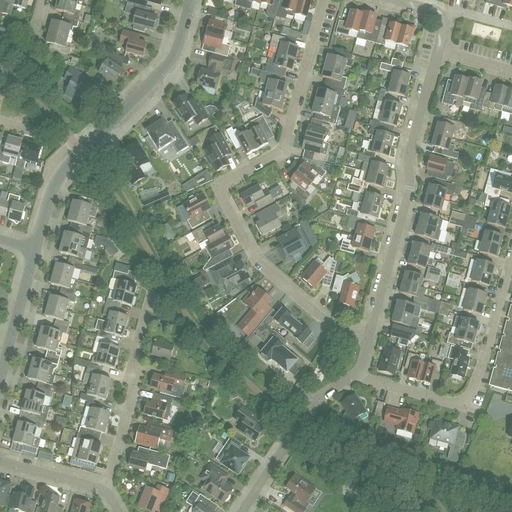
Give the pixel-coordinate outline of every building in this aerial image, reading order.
[(8,15),(10,5),(25,9),(28,0),(5,0),(2,13),(8,15)] [(75,11),(77,5),(59,0),(58,0),(55,11),(68,14),(67,20),(72,21),(79,23),(81,12),(75,11)] [(260,5),(261,0),(242,0),(240,8),(250,11),(252,3),(260,5)] [(275,20),(280,0),(278,0),(261,0),(260,5),(260,6),(261,4),(268,6),(266,14),(268,18),(275,20)] [(298,0),(286,0),(284,7),(279,5),(280,0),(275,20),(275,18),(285,20),(286,16),(294,18),(295,15),(298,0)] [(311,0),(298,0),(295,15),(306,18),(307,15),(311,0)] [(511,0),(497,0),(496,7),(506,10),(507,6),(511,7),(511,0)] [(129,3),(126,13),(131,14),(131,16),(135,17),(133,26),(134,26),(133,30),(144,33),(145,29),(153,31),(154,29),(156,29),(158,21),(156,21),(157,18),(143,14),(145,7),(138,5),(132,4),(129,3)] [(363,15),(357,14),(358,12),(352,10),(352,12),(351,12),(347,24),(339,21),(336,33),(348,37),(350,31),(358,33),(363,15)] [(376,44),(379,32),(373,30),(376,17),(363,13),(363,15),(358,33),(357,39),(376,44)] [(207,34),(224,38),(230,40),(235,23),(223,19),(221,25),(210,22),(207,34)] [(77,29),(79,23),(72,21),(71,27),(52,22),(49,32),(68,38),(70,32),(72,32),(73,28),(77,29)] [(396,45),(401,27),(397,26),(398,23),(391,21),(389,29),(381,26),(379,32),(376,44),(384,46),(386,42),(396,45)] [(401,27),(396,45),(408,48),(414,27),(407,25),(406,28),(401,27)] [(140,35),(136,34),(123,30),(120,44),(128,46),(126,53),(143,58),(147,45),(138,43),(140,35)] [(66,43),(68,38),(49,32),(46,43),(59,47),(58,53),(70,56),(72,45),(66,43)] [(222,45),(224,38),(207,34),(203,45),(215,48),(214,54),(227,58),(231,47),(222,45)] [(273,54),(279,55),(295,60),(298,48),(285,45),(287,39),(273,35),(270,47),(275,48),(273,54)] [(121,57),(108,53),(104,60),(107,62),(99,73),(115,84),(123,72),(120,69),(121,64),(119,63),(121,57)] [(325,67),(344,72),(345,66),(351,68),(353,62),(351,61),(353,56),(343,53),(341,60),(328,56),(325,67)] [(295,60),(279,55),(273,54),(272,60),(268,59),(265,72),(277,76),(279,68),(292,71),(295,60)] [(201,71),(197,85),(203,86),(201,95),(214,99),(216,90),(220,76),(219,75),(220,71),(221,71),(231,73),(234,62),(224,59),(212,56),(209,67),(210,68),(209,73),(201,71)] [(391,66),(393,67),(402,69),(404,62),(392,59),(391,66)] [(393,67),(391,66),(381,64),(380,70),(391,73),(393,67)] [(342,77),(344,72),(325,67),(322,78),(335,81),(333,88),(344,91),(347,78),(342,77)] [(65,96),(73,100),(75,95),(84,99),(85,99),(86,100),(89,94),(88,93),(91,87),(80,82),(83,76),(70,69),(64,80),(71,84),(65,96)] [(277,76),(265,72),(261,71),(259,78),(261,79),(260,84),(268,86),(266,93),(284,98),(288,86),(275,82),(277,76)] [(391,83),(408,87),(410,77),(394,72),(391,83)] [(446,89),(442,104),(452,107),(454,101),(456,102),(457,98),(463,99),(469,79),(468,81),(464,80),(464,77),(457,75),(456,78),(453,90),(446,89)] [(463,99),(463,102),(469,103),(471,104),(470,110),(481,113),(482,107),(485,97),(478,95),(482,83),(482,81),(474,79),(474,81),(469,79),(463,99)] [(405,98),(408,87),(391,83),(388,93),(405,98)] [(485,97),(482,107),(494,111),(501,113),(503,107),(508,90),(496,87),(493,98),(485,96),(485,97)] [(345,91),(344,91),(333,88),(332,94),(319,90),(316,102),(333,106),(338,108),(342,97),(343,97),(345,91)] [(503,107),(501,113),(511,115),(511,91),(508,90),(503,107)] [(281,111),(284,98),(266,93),(264,100),(257,99),(254,109),(268,119),(272,113),(267,110),(268,107),(281,111)] [(233,105),(235,108),(245,103),(235,95),(233,105)] [(196,99),(190,103),(186,96),(184,97),(182,97),(178,99),(178,101),(173,104),(178,111),(177,112),(181,118),(182,117),(186,124),(193,119),(198,126),(209,119),(196,99)] [(332,111),(333,106),(316,102),(312,113),(325,117),(324,123),(335,126),(338,115),(332,111)] [(382,113),(399,117),(402,107),(385,102),(382,113)] [(353,130),(358,113),(350,111),(345,128),(353,130)] [(396,128),(399,117),(382,113),(380,122),(373,120),(371,126),(382,129),(384,124),(396,128)] [(245,127),(248,132),(257,150),(268,144),(262,133),(269,129),(263,117),(262,117),(250,123),(250,124),(245,127)] [(145,131),(155,147),(159,152),(171,145),(177,155),(189,147),(172,121),(166,125),(162,120),(145,131)] [(435,135),(451,140),(453,134),(458,135),(460,130),(463,131),(465,125),(453,121),(451,127),(438,124),(435,135)] [(306,138),(323,143),(324,137),(328,138),(331,127),(322,124),(320,130),(309,127),(306,138)] [(381,133),(382,129),(371,126),(369,135),(376,137),(374,143),(391,147),(394,137),(381,133)] [(235,130),(233,132),(232,129),(226,132),(233,144),(238,141),(246,156),(257,150),(248,132),(242,135),(241,134),(235,130)] [(229,166),(225,158),(231,155),(220,134),(209,140),(213,147),(205,151),(208,158),(207,159),(210,165),(212,164),(216,172),(221,170),(223,170),(226,169),(227,167),(229,166)] [(450,145),(451,140),(435,135),(432,147),(445,150),(443,156),(457,160),(459,154),(453,153),(455,147),(450,145)] [(17,161),(19,154),(22,142),(17,141),(18,138),(9,136),(5,150),(0,149),(0,162),(9,165),(11,159),(17,161)] [(321,150),(323,143),(306,138),(302,150),(314,153),(312,161),(324,164),(327,152),(321,150)] [(17,161),(15,167),(24,169),(26,163),(36,166),(41,147),(37,146),(38,144),(29,141),(25,156),(19,154),(17,161)] [(391,147),(374,143),(370,141),(367,150),(365,150),(363,156),(371,158),(375,159),(376,154),(388,158),(391,147)] [(129,164),(121,169),(126,177),(127,176),(132,185),(144,178),(142,175),(152,169),(149,163),(138,145),(135,146),(134,146),(133,146),(132,146),(131,146),(130,147),(129,147),(128,148),(127,148),(126,149),(126,150),(125,151),(125,152),(123,154),(124,155),(129,164)] [(371,158),(363,156),(359,155),(358,161),(364,163),(361,171),(365,173),(369,174),(386,178),(389,168),(373,164),(375,159),(371,158)] [(454,164),(430,158),(427,170),(438,173),(436,179),(446,182),(448,177),(450,177),(454,164)] [(324,164),(312,161),(311,161),(310,166),(309,168),(304,164),(302,167),(299,165),(295,171),(312,184),(319,176),(322,178),(326,173),(322,170),(324,164)] [(306,192),(312,184),(295,171),(291,176),(293,178),(291,181),(293,183),(289,188),(295,200),(301,211),(307,204),(304,202),(310,195),(306,192)] [(386,178),(369,174),(365,173),(363,181),(353,179),(351,185),(367,189),(368,185),(383,189),(386,178)] [(484,194),(488,195),(499,198),(501,191),(511,193),(511,179),(497,175),(493,188),(486,186),(484,194)] [(192,190),(188,183),(182,186),(186,192),(192,190)] [(461,188),(456,187),(443,183),(442,189),(429,186),(427,196),(444,201),(446,195),(453,197),(453,194),(458,196),(461,188)] [(367,189),(351,185),(349,184),(347,191),(361,195),(358,203),(380,209),(383,199),(366,194),(367,189)] [(258,187),(241,197),(247,208),(258,202),(262,207),(273,201),(272,200),(283,194),(279,187),(268,193),(267,192),(262,195),(258,187)] [(146,211),(170,200),(167,194),(144,204),(146,211)] [(26,213),(24,213),(25,207),(18,205),(20,198),(9,195),(7,202),(5,201),(1,215),(9,217),(8,220),(13,222),(16,226),(19,223),(21,224),(22,220),(24,221),(26,213)] [(183,205),(177,209),(185,223),(187,221),(192,230),(203,224),(200,218),(203,216),(204,214),(203,214),(207,212),(210,210),(202,195),(195,199),(195,197),(192,197),(189,198),(188,201),(189,202),(183,205)] [(500,199),(499,198),(488,195),(485,206),(492,208),(490,214),(508,218),(511,208),(498,204),(500,199)] [(441,212),(444,201),(427,196),(424,207),(441,212)] [(73,201),(73,203),(71,202),(69,208),(71,209),(71,211),(89,217),(95,218),(98,208),(99,203),(88,199),(86,205),(78,202),(73,201)] [(475,201),(469,200),(467,207),(473,209),(475,201)] [(378,220),(380,209),(358,203),(356,212),(348,210),(346,216),(350,217),(363,221),(365,216),(378,220)] [(281,227),(277,220),(282,217),(276,205),(265,211),(268,218),(256,225),(263,237),(281,227)] [(86,227),(89,217),(71,211),(68,222),(81,225),(79,231),(91,234),(92,228),(86,227)] [(463,222),(465,216),(452,212),(451,218),(463,222)] [(505,229),(508,218),(490,214),(487,224),(505,229)] [(419,225),(436,230),(439,219),(422,215),(421,216),(419,216),(418,221),(419,222),(419,225)] [(463,222),(476,225),(477,219),(465,216),(463,222)] [(362,226),(363,221),(350,217),(346,228),(357,231),(355,237),(372,241),(375,230),(362,226)] [(462,228),(463,222),(451,218),(449,224),(462,228)] [(474,231),(476,225),(463,222),(462,228),(467,229),(474,231)] [(173,236),(166,223),(159,227),(166,240),(173,236)] [(440,231),(436,230),(419,225),(416,236),(437,242),(440,231)] [(309,226),(302,230),(305,235),(310,245),(317,241),(309,226)] [(226,238),(225,238),(219,227),(207,233),(204,227),(191,234),(197,244),(202,241),(203,243),(208,240),(211,246),(213,245),(226,238)] [(279,254),(280,255),(284,264),(293,259),(291,256),(296,253),(297,254),(307,249),(297,230),(277,241),(282,250),(280,251),(280,252),(279,252),(279,253),(279,254)] [(87,250),(91,234),(79,231),(78,236),(65,233),(62,243),(87,250)] [(482,243),(500,247),(503,237),(485,232),(482,243)] [(231,240),(230,241),(227,237),(225,238),(226,238),(213,245),(211,246),(205,249),(211,259),(203,270),(204,272),(226,260),(223,254),(233,248),(233,247),(235,246),(231,240)] [(368,253),(372,241),(355,237),(354,243),(343,240),(340,251),(354,255),(356,249),(368,253)] [(116,249),(108,241),(106,250),(110,255),(116,249)] [(82,265),(87,250),(62,243),(59,253),(72,257),(71,262),(82,265)] [(433,250),(431,249),(431,248),(414,243),(411,254),(428,259),(430,253),(435,254),(436,252),(454,257),(455,251),(451,250),(435,245),(433,250)] [(497,258),(500,247),(482,243),(479,253),(497,258)] [(468,254),(460,252),(455,251),(454,257),(466,260),(468,254)] [(434,260),(428,259),(411,254),(410,257),(408,257),(406,262),(408,264),(408,265),(425,270),(426,265),(432,267),(434,260)] [(334,272),(336,265),(337,263),(334,261),(330,258),(321,268),(314,263),(302,278),(314,288),(324,276),(326,278),(332,280),(334,272)] [(474,272),(492,276),(495,266),(477,261),(474,272)] [(85,266),(82,265),(71,262),(69,268),(56,264),(53,274),(72,279),(75,269),(84,272),(85,266)] [(239,291),(236,285),(249,278),(241,262),(228,269),(225,263),(210,271),(213,278),(215,277),(217,281),(221,279),(230,295),(239,291)] [(441,272),(436,270),(429,268),(427,274),(439,278),(441,272)] [(116,292),(134,297),(137,286),(124,283),(126,275),(115,272),(110,290),(116,292)] [(406,272),(403,283),(420,288),(423,277),(406,272)] [(489,287),(492,276),(474,272),(472,282),(489,287)] [(186,282),(193,296),(202,291),(200,287),(198,282),(206,278),(203,273),(186,282)] [(70,285),(72,279),(53,274),(51,284),(64,288),(62,294),(65,295),(65,294),(74,297),(77,286),(70,285)] [(438,284),(439,278),(427,274),(425,280),(438,284)] [(447,280),(460,283),(462,277),(449,274),(447,280)] [(336,276),(332,290),(341,293),(342,295),(339,305),(353,309),(359,287),(355,286),(348,275),(343,278),(336,276)] [(458,289),(460,283),(447,280),(446,286),(458,289)] [(403,283),(400,294),(414,298),(417,298),(416,302),(427,305),(428,299),(429,299),(424,298),(426,289),(420,288),(403,283)] [(245,319),(238,327),(242,330),(248,335),(248,336),(257,326),(266,316),(271,309),(268,307),(266,305),(270,300),(266,297),(268,295),(261,289),(260,291),(259,290),(254,295),(253,295),(252,296),(250,294),(243,302),(246,305),(252,310),(245,319)] [(469,290),(469,291),(463,289),(461,299),(467,300),(484,305),(487,295),(469,290)] [(132,307),(134,297),(116,292),(113,302),(107,300),(106,306),(117,309),(118,303),(132,307)] [(77,297),(74,297),(65,294),(65,295),(64,300),(50,296),(48,306),(66,312),(69,302),(75,303),(77,297)] [(481,316),(484,305),(467,300),(464,311),(481,316)] [(398,301),(395,312),(412,317),(414,312),(419,313),(420,310),(430,313),(431,307),(427,305),(416,302),(415,306),(412,305),(398,301)] [(441,303),(433,301),(431,307),(439,309),(441,303)] [(444,310),(448,311),(452,312),(454,306),(441,303),(439,309),(444,310)] [(63,322),(66,312),(48,306),(45,317),(58,320),(57,326),(68,329),(70,323),(63,322)] [(115,314),(117,309),(106,306),(103,316),(109,317),(107,323),(126,328),(129,318),(115,314)] [(447,317),(448,311),(444,310),(439,309),(438,315),(447,317)] [(271,312),(263,322),(266,326),(268,327),(274,321),(288,333),(296,323),(295,322),(297,320),(290,314),(288,316),(282,310),(278,315),(273,310),(271,312)] [(392,315),(391,320),(392,321),(392,323),(404,326),(403,332),(412,334),(415,335),(418,325),(411,323),(412,317),(395,312),(394,315),(392,315)] [(222,318),(217,313),(211,318),(216,325),(222,318)] [(479,324),(461,319),(457,318),(454,328),(459,329),(476,334),(477,331),(479,332),(481,325),(479,325),(479,324)] [(263,322),(254,333),(257,336),(256,337),(267,346),(261,353),(262,354),(261,356),(262,358),(266,361),(268,362),(270,361),(271,361),(272,359),(276,362),(275,363),(281,369),(287,373),(289,371),(299,359),(293,354),(291,356),(283,348),(288,343),(274,332),(268,327),(266,326),(263,322)] [(296,323),(288,333),(308,349),(315,341),(310,337),(312,335),(305,329),(306,328),(299,322),(297,324),(296,323)] [(126,328),(107,323),(105,333),(99,331),(97,337),(109,340),(110,335),(120,337),(123,338),(123,337),(126,338),(128,332),(125,331),(126,328)] [(66,335),(68,329),(57,326),(55,331),(42,328),(39,338),(58,343),(60,343),(61,344),(63,334),(66,335)] [(392,329),(390,337),(399,339),(410,342),(412,334),(403,332),(392,329)] [(473,345),(476,334),(459,329),(457,335),(450,334),(447,344),(459,347),(461,341),(473,345)] [(511,337),(510,337),(511,337),(505,335),(502,345),(508,346),(506,352),(506,353),(511,354),(511,337)] [(107,346),(109,340),(97,337),(93,353),(99,354),(117,359),(120,349),(107,346)] [(60,343),(58,343),(39,338),(38,341),(36,340),(35,346),(37,347),(36,348),(49,352),(48,357),(59,360),(62,350),(58,349),(60,343)] [(155,342),(152,355),(164,358),(163,365),(176,369),(178,362),(170,360),(174,347),(155,342)] [(464,379),(465,376),(469,359),(462,357),(464,350),(452,347),(449,359),(454,360),(450,375),(464,379)] [(382,360),(379,371),(394,375),(401,353),(386,349),(383,361),(382,360)] [(511,354),(506,353),(506,352),(501,351),(498,361),(499,361),(498,367),(502,368),(511,370),(511,354)] [(115,370),(117,359),(99,354),(97,359),(93,358),(92,363),(90,363),(88,368),(100,371),(101,366),(115,370)] [(420,355),(419,356),(409,354),(405,366),(411,367),(408,379),(419,382),(424,365),(426,356),(420,355)] [(57,369),(59,360),(48,357),(46,363),(33,359),(31,369),(53,375),(54,370),(57,369)] [(431,385),(433,376),(434,373),(440,375),(443,363),(432,360),(431,367),(424,365),(419,382),(431,385)] [(498,367),(496,366),(493,376),(491,386),(508,391),(511,392),(511,370),(502,368),(498,367)] [(98,377),(100,371),(88,368),(87,374),(93,376),(90,386),(109,391),(111,380),(98,377)] [(55,376),(53,375),(31,369),(28,379),(41,383),(39,389),(42,389),(51,392),(53,392),(57,393),(58,388),(52,386),(55,376)] [(170,373),(169,376),(168,380),(157,376),(154,376),(151,388),(159,391),(159,393),(182,400),(185,389),(183,388),(186,378),(181,376),(170,373)] [(106,401),(109,391),(90,386),(87,396),(81,394),(80,400),(87,402),(91,403),(93,397),(106,401)] [(53,392),(51,392),(42,389),(40,395),(27,391),(24,401),(43,406),(46,396),(52,398),(53,392)] [(234,390),(228,392),(231,400),(238,397),(235,391),(234,390)] [(147,403),(143,415),(163,420),(167,421),(173,399),(154,394),(151,404),(147,403)] [(366,413),(355,396),(342,404),(346,411),(337,425),(353,435),(362,421),(359,417),(366,413)] [(40,416),(43,406),(24,401),(22,411),(35,415),(33,421),(45,424),(46,418),(40,416)] [(99,405),(91,403),(87,402),(86,407),(92,409),(89,419),(108,424),(111,414),(98,410),(99,405)] [(374,416),(380,418),(384,403),(378,402),(374,416)] [(243,425),(239,431),(255,442),(256,441),(257,441),(260,437),(259,435),(263,429),(248,420),(252,414),(243,408),(235,419),(243,425)] [(388,409),(385,422),(398,426),(397,430),(398,430),(396,436),(410,440),(412,434),(413,434),(418,415),(416,414),(416,412),(411,411),(409,412),(402,411),(402,412),(388,409)] [(108,424),(89,419),(85,418),(83,419),(81,426),(82,428),(80,427),(79,433),(90,436),(92,431),(105,434),(108,424)] [(43,429),(45,424),(33,421),(32,426),(19,422),(16,433),(34,438),(37,428),(43,429)] [(436,447),(437,441),(449,444),(449,445),(451,448),(452,448),(449,459),(450,461),(454,462),(457,461),(460,447),(462,448),(465,436),(458,434),(459,428),(435,421),(430,439),(429,445),(436,447)] [(140,427),(136,443),(157,449),(160,439),(170,442),(171,439),(174,439),(175,433),(173,431),(173,430),(156,426),(154,431),(140,427)] [(32,448),(34,438),(16,433),(13,443),(26,446),(25,452),(36,455),(38,449),(32,448)] [(89,442),(90,436),(79,433),(75,449),(99,456),(102,445),(89,442)] [(216,460),(221,463),(238,474),(249,458),(237,450),(241,443),(231,436),(216,460)] [(96,466),(99,456),(75,449),(70,465),(82,468),(83,462),(96,466)] [(170,456),(161,454),(149,451),(147,457),(133,453),(129,467),(146,471),(148,465),(165,470),(167,468),(170,456)] [(228,477),(224,475),(210,466),(201,479),(206,482),(200,490),(214,500),(215,498),(224,503),(225,501),(227,501),(229,498),(229,496),(233,490),(223,484),(228,477)] [(303,511),(309,504),(306,502),(315,489),(295,476),(286,489),(294,494),(293,495),(294,496),(291,500),(289,498),(288,500),(286,500),(284,503),(285,504),(284,506),(293,511),(303,511)] [(0,505),(4,507),(10,484),(0,481),(0,505)] [(369,504),(369,503),(374,495),(360,485),(354,494),(369,504)] [(158,511),(160,511),(164,503),(169,491),(158,486),(156,492),(147,488),(139,507),(150,511),(153,511),(154,510),(158,511)] [(18,511),(19,511),(22,511),(33,511),(37,503),(30,501),(31,498),(31,499),(34,490),(23,487),(21,495),(14,493),(9,511),(18,511)] [(200,495),(198,497),(193,493),(187,502),(193,506),(193,505),(197,508),(194,511),(213,511),(206,507),(210,502),(200,495)] [(56,508),(59,499),(59,496),(57,495),(55,495),(53,497),(45,495),(40,511),(63,511),(57,509),(56,508)] [(75,501),(72,511),(87,511),(90,505),(75,501)]
